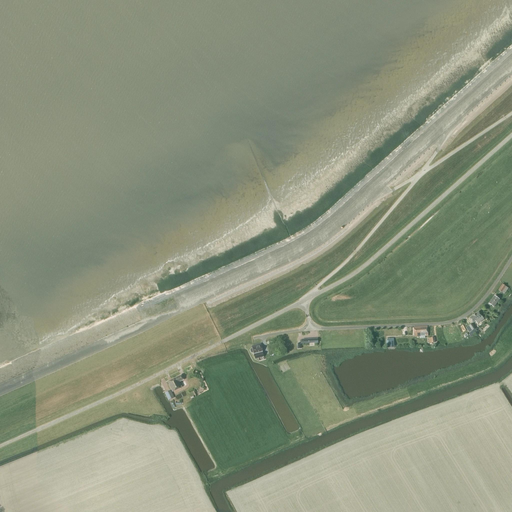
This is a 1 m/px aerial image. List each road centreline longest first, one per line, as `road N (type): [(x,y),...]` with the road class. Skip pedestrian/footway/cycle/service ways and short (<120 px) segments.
road 1 (unclassified): [(0,446),(304,301)]
road 2 (unclassified): [(304,301),(420,174),(511,113)]
road 3 (unclassified): [(304,301),(362,267),(511,134)]
road 4 (unclassified): [(311,328),(457,319),(489,292),(511,257)]
